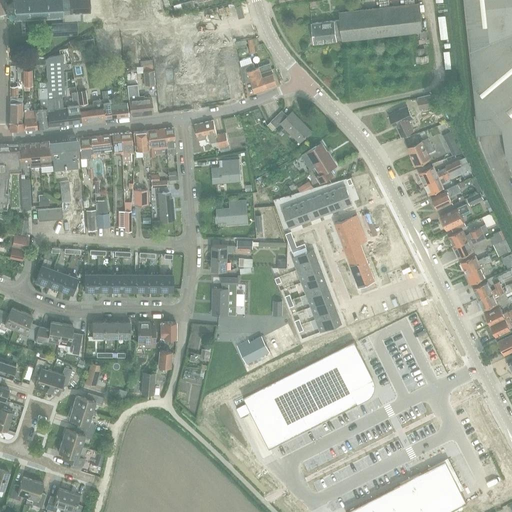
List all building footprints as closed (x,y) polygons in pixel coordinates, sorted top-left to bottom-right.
[(4,5),(5,5),(5,11),(4,11),(5,12),(5,13),(6,12),(6,13),(7,13),(7,12),(12,11),(12,12),(13,12),(14,19),(15,19),(15,18),(23,18),(24,18),(33,18),(34,18),(42,17),(43,17),(52,17),(53,17),(61,16),(62,16),(62,22),(51,23),(53,23),(53,35),(51,35),(51,36),(77,34),(77,22),(83,22),(82,13),(90,13),(89,0),(12,0),(13,3),(12,3),(12,4),(6,4),(6,3),(5,3),(5,4),(4,4),(4,5)] [(192,0),(180,3),(173,5),(175,11),(182,9),(194,5),(192,0)] [(511,0),(463,0),(476,118),(491,116),(502,128),(506,154),(511,169),(511,0)] [(417,31),(422,30),(419,2),(339,12),(340,20),(342,40),(417,31)] [(223,16),(199,18),(202,42),(226,40),(223,16)] [(314,43),(336,40),(342,40),(340,20),(334,20),(312,23),(314,43)] [(105,30),(96,30),(96,46),(106,46),(105,30)] [(180,30),(160,32),(162,47),(182,45),(180,30)] [(182,45),(162,47),(163,62),(183,60),(182,45)] [(222,46),(202,48),(203,59),(223,57),(222,46)] [(81,121),(78,106),(76,92),(71,93),(73,104),(67,105),(67,108),(63,108),(62,96),(64,96),(63,64),(71,63),(68,48),(59,49),(60,54),(49,56),(46,58),(46,68),(47,88),(46,88),(45,88),(49,126),(81,121)] [(223,57),(203,59),(204,70),(224,68),(223,57)] [(35,68),(46,68),(46,58),(35,58),(35,68)] [(155,84),(153,65),(152,60),(140,61),(140,67),(143,66),(145,85),(155,84)] [(183,60),(163,62),(165,77),(185,75),(183,60)] [(254,68),(252,63),(252,62),(239,67),(244,82),(252,80),(256,91),(266,87),(259,66),(254,68)] [(259,66),(266,87),(277,84),(269,63),(259,66)] [(224,68),(204,70),(205,81),(225,79),(224,68)] [(24,85),(32,85),(32,69),(24,69),(24,71),(24,85)] [(185,75),(165,77),(166,92),(186,90),(185,75)] [(225,79),(205,81),(206,92),(226,90),(225,79)] [(140,114),(139,96),(137,84),(127,85),(131,115),(140,114)] [(108,99),(108,96),(106,85),(101,86),(105,118),(128,115),(127,101),(114,103),(114,98),(108,99)] [(17,89),(17,95),(16,95),(15,86),(10,86),(10,95),(9,123),(19,122),(20,119),(22,119),(22,113),(16,113),(18,89),(17,89)] [(81,121),(105,118),(101,86),(102,99),(92,100),(92,104),(78,106),(81,121)] [(37,128),(49,126),(45,88),(39,88),(37,88),(37,92),(39,91),(39,94),(38,96),(38,98),(40,98),(40,106),(41,106),(41,109),(35,110),(37,128)] [(22,110),(22,95),(22,89),(18,89),(16,113),(22,113),(22,119),(20,119),(19,122),(9,123),(9,130),(24,129),(24,104),(23,104),(23,110),(22,110)] [(186,90),(166,92),(168,107),(188,105),(186,90)] [(226,90),(206,92),(208,103),(227,101),(226,90)] [(85,91),(76,92),(78,105),(87,104),(85,91)] [(139,96),(140,114),(153,112),(151,97),(143,97),(143,95),(139,96)] [(420,109),(433,106),(430,95),(417,98),(420,109)] [(35,110),(29,110),(29,104),(24,104),(24,129),(37,128),(35,110)] [(401,136),(413,130),(407,119),(412,117),(407,106),(389,115),(394,126),(396,125),(401,136)] [(299,141),(310,131),(292,111),(287,116),(282,110),(270,121),(276,127),(281,122),(299,141)] [(219,146),(228,144),(226,132),(217,134),(213,120),(194,124),(197,135),(198,140),(206,139),(207,133),(210,143),(218,141),(219,146)] [(166,148),(164,128),(147,130),(149,149),(149,156),(154,156),(154,149),(166,148)] [(176,154),(175,147),(173,128),(164,128),(166,148),(167,148),(167,154),(171,153),(172,154),(176,154)] [(149,156),(149,149),(147,130),(133,131),(134,142),(135,141),(136,150),(142,149),(144,166),(150,165),(149,156)] [(132,160),(131,152),(131,149),(133,149),(131,132),(120,133),(123,153),(124,160),(132,160)] [(116,153),(123,153),(120,133),(110,134),(111,149),(112,149),(112,156),(116,155),(116,153)] [(97,151),(111,149),(110,134),(90,137),(92,157),(97,157),(97,151)] [(421,139),(406,147),(415,165),(431,158),(428,152),(434,149),(427,136),(421,139)] [(94,177),(92,157),(90,137),(78,138),(80,153),(80,157),(86,156),(87,168),(89,168),(90,177),(94,177)] [(76,155),(78,154),(77,138),(48,141),(50,158),(50,157),(52,157),(53,165),(54,169),(77,166),(76,155)] [(52,157),(50,157),(50,158),(48,141),(38,142),(40,166),(53,165),(52,157)] [(30,167),(40,166),(38,142),(27,143),(30,167)] [(30,167),(27,143),(17,144),(19,162),(20,162),(29,161),(30,167)] [(310,169),(315,166),(320,174),(317,176),(320,183),(332,175),(328,169),(335,165),(330,156),(328,157),(320,143),(301,155),(310,169)] [(17,144),(16,144),(7,145),(7,144),(0,144),(0,207),(6,208),(9,167),(19,166),(20,171),(20,170),(20,162),(19,162),(17,144)] [(456,145),(448,148),(451,155),(459,151),(456,145)] [(441,147),(432,150),(435,156),(443,153),(441,147)] [(423,183),(468,162),(465,157),(459,160),(459,159),(445,166),(445,167),(436,171),(433,166),(418,172),(423,183)] [(212,183),(241,181),(239,158),(219,160),(219,167),(211,167),(212,183)] [(458,167),(466,163),(468,162),(423,183),(428,194),(443,187),(440,181),(449,177),(460,172),(458,167)] [(169,180),(178,179),(178,174),(176,175),(176,170),(172,171),(168,171),(169,180)] [(158,174),(151,175),(152,187),(158,187),(167,186),(167,180),(159,181),(158,174)] [(475,175),(472,177),(478,191),(482,190),(475,175)] [(21,179),(22,210),(31,209),(29,179),(25,179),(21,179)] [(70,200),(68,180),(59,181),(61,201),(70,200)] [(309,180),(300,186),(303,190),(313,187),(309,180)] [(460,191),(459,188),(466,185),(464,181),(457,184),(457,183),(444,190),(445,191),(432,197),(436,208),(451,201),(449,195),(460,191)] [(345,185),(329,191),(336,210),(352,204),(345,185)] [(131,190),(131,198),(131,204),(147,204),(147,189),(132,189),(132,190),(131,190)] [(329,191),(314,197),(321,215),(336,210),(329,191)] [(470,204),(483,198),(479,191),(466,198),(470,204)] [(160,221),(174,220),(172,198),(170,198),(169,192),(158,193),(160,221)] [(314,197),(298,203),(305,221),(321,215),(314,197)] [(110,226),(109,214),(109,212),(107,212),(106,199),(97,200),(97,209),(96,209),(96,214),(97,214),(97,227),(110,226)] [(226,224),(248,222),(246,200),(229,201),(229,207),(216,208),(216,214),(215,214),(216,223),(226,222),(226,224)] [(298,203),(283,209),(290,227),(305,221),(298,203)] [(460,213),(469,209),(466,203),(440,215),(447,229),(463,221),(460,213)] [(96,230),(96,216),(95,209),(86,210),(87,230),(96,230)] [(374,279),(360,243),(365,241),(362,233),(357,235),(351,217),(335,223),(345,251),(358,285),(374,279)] [(12,231),(25,234),(27,219),(20,218),(19,223),(14,223),(12,231)] [(453,246),(487,230),(485,224),(469,231),(470,233),(465,235),(463,229),(448,235),(453,246)] [(485,237),(483,233),(488,230),(487,230),(453,246),(458,257),(473,250),(470,244),(485,237)] [(291,231),(285,233),(288,241),(293,239),(291,231)] [(504,242),(502,239),(498,231),(493,233),(494,235),(490,237),(494,246),(504,242)] [(11,246),(26,249),(29,236),(14,233),(11,246)] [(249,258),(252,258),(253,246),(253,241),(253,240),(237,240),(237,249),(238,249),(238,251),(249,251),(249,258)] [(498,256),(508,251),(504,242),(494,246),(498,256)] [(296,246),(291,248),(292,252),(306,247),(304,243),(296,246)] [(235,251),(235,245),(212,245),(212,257),(227,258),(227,251),(235,251)] [(23,249),(12,248),(11,257),(21,258),(23,249)] [(51,252),(51,250),(47,248),(43,259),(48,261),(51,252)] [(312,249),(292,256),(296,269),(317,261),(312,249)] [(97,258),(98,255),(98,250),(90,250),(90,254),(90,258),(97,258)] [(511,258),(510,253),(502,257),(505,262),(511,258)] [(466,272),(492,260),(489,255),(477,260),(475,255),(461,262),(466,272)] [(227,270),(227,258),(212,257),(211,270),(227,270)] [(252,258),(249,258),(239,258),(239,268),(240,274),(251,272),(251,267),(252,267),(252,258)] [(40,268),(36,279),(48,283),(51,276),(53,269),(49,268),(51,262),(43,259),(40,268)] [(317,261),(296,269),(301,281),(322,274),(317,261)] [(486,263),(466,272),(471,283),(485,276),(483,271),(487,269),(487,268),(491,266),(489,261),(486,263)] [(59,288),(65,273),(53,269),(48,283),(59,288)] [(65,273),(59,288),(71,292),(77,278),(65,273)] [(98,289),(98,274),(85,273),(85,289),(98,289)] [(110,289),(110,274),(98,274),(98,289),(110,289)] [(122,289),(122,274),(110,274),(110,289),(122,289)] [(135,289),(135,274),(122,274),(122,289),(135,289)] [(147,289),(147,274),(135,274),(135,289),(147,289)] [(159,289),(159,274),(147,274),(147,289),(159,289)] [(159,274),(159,289),(172,289),(172,274),(159,274)] [(322,274),(301,281),(306,294),(327,286),(322,274)] [(478,298),(501,287),(498,281),(494,283),(496,288),(491,290),(487,281),(473,288),(478,298)] [(213,288),(213,300),(214,300),(214,314),(228,314),(236,314),(237,284),(229,284),(229,288),(213,288)] [(327,286),(306,294),(311,306),(331,299),(327,286)] [(501,287),(478,298),(481,306),(483,309),(497,302),(495,296),(503,292),(504,292),(501,287)] [(331,299),(311,306),(315,319),(336,311),(331,299)] [(8,312),(0,308),(0,328),(5,331),(8,325),(14,328),(22,310),(11,306),(8,312)] [(511,308),(503,313),(500,306),(485,313),(490,324),(511,313),(511,308)] [(35,339),(39,325),(30,321),(32,315),(22,310),(14,328),(28,334),(27,336),(34,339),(35,339)] [(336,311),(315,319),(320,331),(341,324),(336,311)] [(510,328),(511,326),(511,325),(510,321),(511,320),(511,313),(490,324),(495,336),(510,328)] [(235,320),(237,335),(261,332),(260,318),(235,320)] [(58,341),(61,323),(51,321),(49,327),(39,325),(35,339),(34,339),(34,340),(36,341),(36,340),(41,340),(41,342),(42,342),(43,339),(58,341)] [(105,336),(105,321),(92,321),(92,336),(105,336)] [(117,336),(117,321),(105,321),(105,336),(117,336)] [(117,321),(117,336),(130,337),(130,321),(117,321)] [(155,346),(155,342),(155,328),(150,328),(150,321),(138,321),(138,342),(145,342),(145,346),(155,346)] [(163,322),(160,322),(160,337),(163,337),(163,338),(175,338),(175,321),(163,321),(163,322)] [(61,323),(58,341),(73,344),(71,352),(78,354),(82,333),(71,331),(73,325),(61,323)] [(511,349),(511,334),(498,341),(504,354),(511,349)] [(248,339),(237,345),(247,363),(270,351),(262,335),(250,341),(248,339)] [(246,401),(236,406),(241,416),(251,411),(269,447),(273,445),(272,445),(280,441),(281,441),(284,440),(284,439),(358,402),(351,388),(365,381),(353,357),(361,353),(354,340),(243,396),(246,401)] [(170,367),(171,351),(159,350),(158,366),(170,367)] [(46,389),(52,370),(42,366),(45,360),(37,357),(32,372),(38,373),(34,385),(46,389)] [(83,368),(86,361),(79,358),(76,365),(83,368)] [(0,372),(11,376),(15,365),(0,359),(0,372)] [(90,362),(84,383),(95,385),(100,364),(90,362)] [(52,370),(46,389),(57,393),(61,381),(66,383),(71,369),(64,366),(62,373),(52,370)] [(142,394),(154,394),(155,373),(144,373),(142,394)] [(72,406),(92,412),(95,402),(101,404),(104,397),(89,392),(87,398),(76,394),(72,406)] [(3,400),(4,398),(0,396),(0,427),(5,429),(12,410),(7,408),(9,402),(3,400)] [(90,417),(92,412),(72,406),(68,417),(80,421),(78,426),(93,431),(95,424),(92,423),(94,418),(90,417)] [(90,438),(93,431),(78,426),(76,431),(65,427),(61,439),(81,445),(84,436),(90,438)] [(78,455),(81,445),(61,439),(57,450),(69,454),(67,460),(71,461),(81,464),(82,464),(85,457),(78,455)] [(98,452),(95,464),(102,466),(105,454),(98,452)] [(401,483),(345,511),(346,511),(447,511),(467,502),(461,490),(446,460),(429,469),(428,468),(421,472),(421,473),(401,483)] [(71,461),(70,466),(79,469),(81,464),(71,461)] [(0,487),(3,489),(9,471),(0,468),(0,487)] [(27,495),(32,479),(22,475),(19,484),(13,482),(9,496),(19,499),(21,493),(27,495)] [(32,479),(27,495),(33,497),(31,503),(41,506),(45,493),(40,491),(43,482),(32,479)] [(63,507),(69,490),(58,487),(55,496),(50,494),(45,508),(55,511),(57,505),(63,507)] [(69,490),(63,507),(69,509),(67,511),(79,511),(82,505),(76,503),(79,494),(69,490)]
